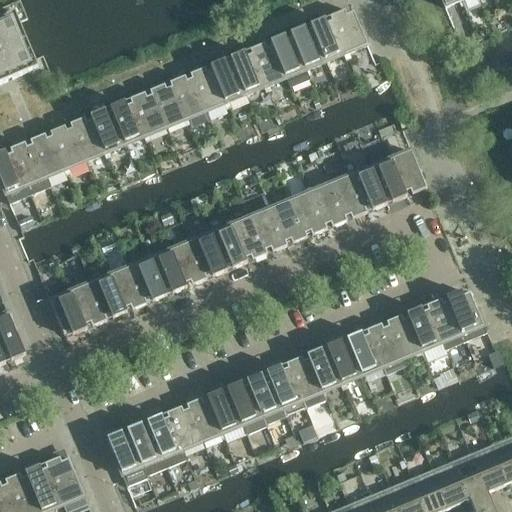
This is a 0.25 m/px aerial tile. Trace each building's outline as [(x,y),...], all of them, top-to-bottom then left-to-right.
[(461,3),(459,0),(440,0),(445,10),(461,3)] [(368,48),(354,14),(346,18),(344,13),(331,19),(347,56),(368,48)] [(10,26),(18,23),(14,15),(6,18),(10,26)] [(34,62),(18,24),(18,23),(10,26),(6,18),(5,19),(4,20),(0,21),(0,86),(10,82),(27,75),(28,75),(30,74),(26,66),(34,63),(34,62)] [(347,56),(331,19),(311,27),(327,65),(347,56)] [(327,65),(311,27),(291,35),(307,73),(327,65)] [(307,73),(291,35),(271,43),(287,81),(307,73)] [(287,81),(271,43),(251,52),(267,89),(287,81)] [(267,89),(251,52),(231,60),(247,98),(267,89)] [(247,98),(231,60),(211,68),(227,106),(247,98)] [(26,66),(30,74),(38,71),(34,63),(26,66)] [(227,106),(211,68),(191,77),(207,114),(227,106)] [(207,114),(191,77),(171,85),(187,123),(207,114)] [(187,123),(171,85),(151,93),(167,131),(187,123)] [(167,131),(151,93),(131,101),(147,139),(167,131)] [(147,139),(131,101),(111,110),(127,148),(147,139)] [(127,148),(111,110),(91,118),(107,156),(127,148)] [(408,128),(403,115),(400,116),(396,117),(402,131),(408,128)] [(107,156),(91,118),(71,126),(87,164),(107,156)] [(87,164),(71,126),(51,135),(67,172),(87,164)] [(67,172),(51,135),(31,143),(47,181),(67,172)] [(50,190),(47,181),(31,143),(11,151),(27,189),(31,198),(50,190)] [(27,189),(11,151),(0,155),(0,183),(6,198),(10,207),(31,198),(27,189)] [(426,191),(411,153),(390,162),(406,200),(426,191)] [(406,200),(390,162),(370,170),(386,208),(406,200)] [(386,208),(370,170),(350,178),(366,216),(386,208)] [(366,216),(350,178),(330,187),(346,224),(366,216)] [(346,224),(330,187),(310,195),(326,233),(346,224)] [(326,233),(310,195),(290,203),(306,241),(326,233)] [(306,241),(290,203),(270,212),(286,249),(306,241)] [(286,249),(270,212),(250,220),(266,257),(286,249)] [(266,257),(250,220),(230,228),(246,266),(266,257)] [(246,266),(230,228),(210,237),(226,274),(246,266)] [(226,274),(210,237),(190,245),(206,283),(226,274)] [(206,283),(190,245),(170,253),(186,291),(206,283)] [(186,291),(170,253),(150,261),(166,299),(186,291)] [(166,299),(150,261),(130,270),(146,307),(166,299)] [(146,307),(130,270),(110,278),(126,316),(146,307)] [(126,316),(110,278),(90,286),(106,324),(126,316)] [(106,324),(90,286),(70,294),(86,332),(106,324)] [(86,332),(70,294),(51,303),(50,303),(63,336),(70,334),(72,338),(86,332)] [(483,328),(470,295),(463,298),(461,294),(447,299),(463,337),(483,328)] [(466,345),(463,337),(447,299),(427,308),(443,345),(446,353),(466,345)] [(443,345),(427,308),(407,316),(423,354),(443,345)] [(25,358),(8,315),(0,318),(0,355),(5,366),(25,358)] [(423,354),(407,316),(387,324),(403,362),(423,354)] [(403,362),(387,324),(367,333),(383,370),(386,378),(406,369),(403,362)] [(383,370),(367,333),(347,341),(363,378),(383,370)] [(363,378),(347,341),(327,349),(343,387),(363,378)] [(343,387),(327,349),(307,357),(323,395),(343,387)] [(323,395),(307,357),(287,366),(303,403),(306,411),(326,403),(323,395)] [(303,403),(287,366),(267,374),(283,412),(285,418),(286,420),(306,411),(303,403)] [(283,412),(267,374),(247,382),(263,420),(265,426),(285,418),(283,412)] [(263,420),(247,382),(227,391),(243,428),(246,435),(266,427),(265,426),(263,420)] [(243,428),(227,391),(207,399),(223,437),(243,428)] [(223,437),(207,399),(187,407),(203,445),(223,437)] [(203,445),(187,407),(167,415),(183,453),(203,445)] [(183,453),(167,415),(147,424),(163,461),(166,469),(186,461),(183,453)] [(163,461),(147,424),(127,432),(143,470),(146,477),(166,469),(163,461)] [(143,470),(127,432),(106,441),(122,478),(126,488),(147,479),(146,477),(143,470)] [(511,485),(511,443),(493,452),(508,488),(511,485)] [(53,455),(55,462),(60,460),(61,465),(68,462),(67,457),(64,450),(53,455)] [(508,488),(493,452),(472,460),(487,496),(488,496),(508,488)] [(75,511),(87,507),(68,462),(61,465),(60,460),(55,462),(46,466),(63,508),(64,511),(75,511)] [(494,511),(488,496),(487,496),(472,460),(455,467),(470,503),(469,504),(472,511),(494,511)] [(53,511),(63,508),(46,466),(26,474),(41,511),(53,511)] [(470,503),(455,467),(434,476),(448,511),(449,511),(469,504),(470,503)] [(41,511),(26,474),(6,482),(18,511),(41,511)] [(448,511),(434,476),(413,485),(424,511),(448,511)] [(18,511),(6,482),(0,484),(0,511),(18,511)] [(424,511),(413,485),(392,494),(399,511),(424,511)] [(399,511),(392,494),(370,502),(374,511),(399,511)] [(374,511),(370,502),(349,511),(374,511)]
